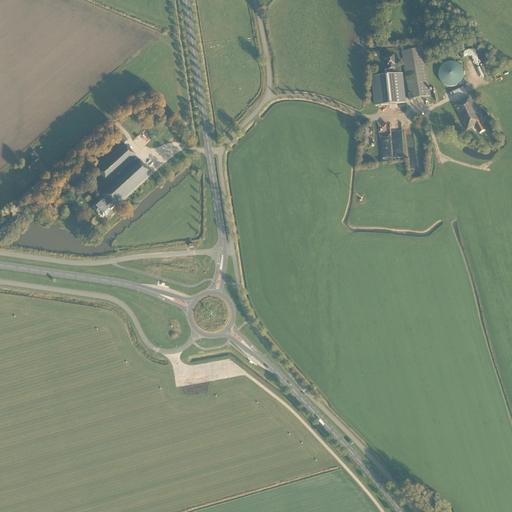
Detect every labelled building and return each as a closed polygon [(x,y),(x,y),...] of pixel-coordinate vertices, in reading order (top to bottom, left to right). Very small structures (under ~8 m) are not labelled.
[(409,100),(429,96),(422,48),(401,51),(409,100)] [(405,103),(402,74),(399,74),(398,65),(395,65),(394,55),(387,56),(389,69),(393,69),(394,75),(373,77),(376,106),(405,103)] [(438,72),(438,75),(438,78),(439,80),(441,83),(443,85),(446,86),(449,87),(452,87),(455,86),(458,85),(460,83),(462,80),(463,78),(463,75),(463,72),(462,69),(460,66),(458,64),(455,63),(452,62),(449,62),(446,63),(443,64),(441,66),(439,69),(438,72)] [(480,118),(470,98),(453,107),(466,131),(475,126),(479,134),(485,131),(479,119),(480,118)] [(127,141),(121,134),(116,138),(123,145),(127,141)] [(104,184),(109,179),(110,181),(117,175),(118,176),(118,177),(100,193),(96,189),(93,192),(97,196),(99,194),(103,199),(101,201),(100,200),(93,207),(102,218),(104,216),(108,220),(114,214),(110,210),(111,210),(110,209),(115,204),(117,206),(152,174),(124,143),(98,167),(100,169),(95,173),(104,184)] [(40,163),(35,157),(26,165),(30,170),(37,164),(38,165),(40,163)]
